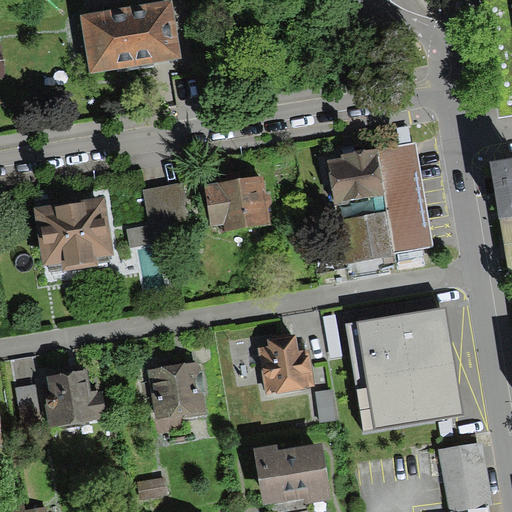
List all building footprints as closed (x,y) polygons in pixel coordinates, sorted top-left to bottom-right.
[(511,0),(490,0),(480,2),(484,28),(489,59),(494,90),(499,118),(511,116),(511,0)] [(167,5),(81,20),(90,73),(176,58),(167,5)] [(352,155),(329,160),(348,260),(423,248),(435,247),(415,144),(400,147),(352,155)] [(511,164),(493,167),(511,272),(511,278),(511,164)] [(264,170),(209,178),(217,233),(272,225),(264,170)] [(148,186),(151,220),(193,216),(190,182),(148,186)] [(109,198),(41,208),(50,271),(119,261),(109,198)] [(446,310),(346,326),(364,431),(437,420),(452,417),(464,415),(446,310)] [(343,314),(329,315),(334,356),(347,354),(343,314)] [(269,347),(258,349),(267,395),(315,386),(310,349),(299,351),(296,335),(268,339),(269,347)] [(201,360),(146,368),(154,422),(209,414),(201,360)] [(90,375),(36,382),(44,437),(98,429),(90,375)] [(491,511),(482,453),(480,442),(439,449),(440,453),(449,511),(491,511)] [(278,445),(254,449),(263,506),(305,499),(306,504),(332,500),(322,443),(278,450),(278,445)] [(166,478),(138,482),(140,500),(170,495),(166,478)] [(0,498),(0,511),(25,511),(25,509),(23,496),(0,498)]
